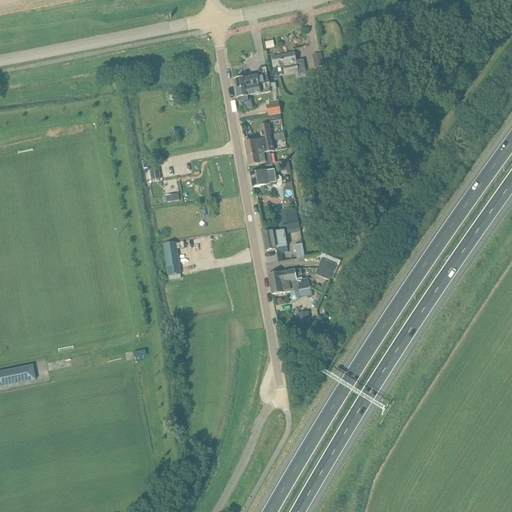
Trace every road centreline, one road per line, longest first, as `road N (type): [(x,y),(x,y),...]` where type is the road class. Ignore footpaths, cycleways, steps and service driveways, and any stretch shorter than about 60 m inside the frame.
road 1 (motorway): [(511,141),(351,375),(270,511)]
road 2 (motorway): [(299,511),(368,393),(511,182)]
road 3 (unclassified): [(213,16),(284,401)]
road 4 (unclassified): [(0,59),(213,16)]
road 5 (unclassified): [(215,511),(263,415),(284,401)]
